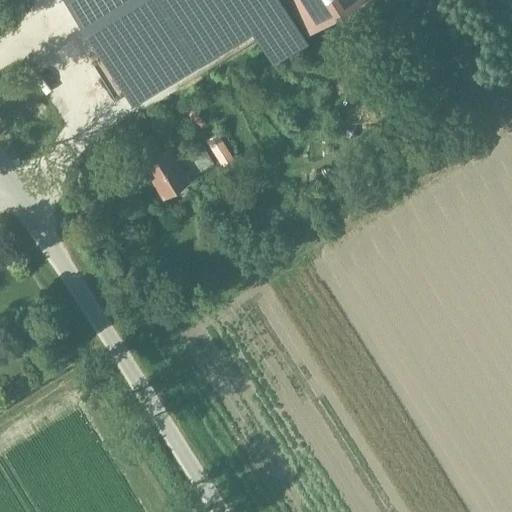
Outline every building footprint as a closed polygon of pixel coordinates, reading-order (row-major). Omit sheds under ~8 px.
[(75,0),(133,91),(253,16),(275,50),(302,33),(290,14),(281,0),(75,0)] [(281,0),(290,14),(303,33),(354,0),(281,0)] [(49,62),(68,53),(45,6),(26,16),(49,62)] [(221,166),(233,158),(217,133),(203,140),(221,166)] [(167,149),(142,165),(160,194),(186,179),(212,163),(200,142),(187,150),(188,151),(174,159),(167,149)]
